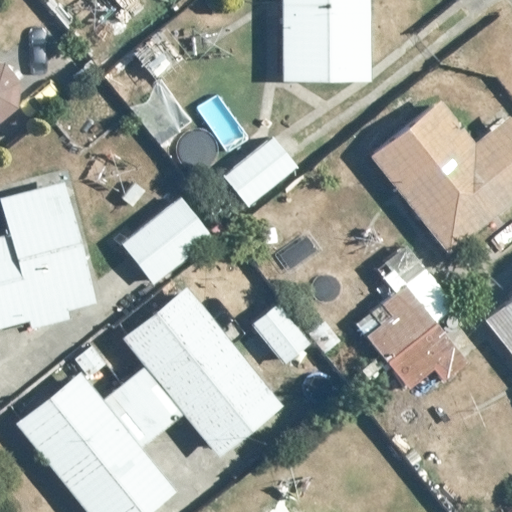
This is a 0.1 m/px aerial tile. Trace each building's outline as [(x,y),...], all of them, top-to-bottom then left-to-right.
[(359,0),(280,0),(280,23),(360,22),(359,0)] [(511,71),(471,22),(362,111),(441,207),(511,148),(511,71)] [(0,269),(95,251),(68,122),(0,135),(0,269)] [(290,164),(262,129),(213,168),(241,203),(290,164)] [(277,353),(180,236),(120,285),(217,402),(277,353)] [(511,239),(480,267),(511,305),(511,239)] [(429,321),(455,301),(424,262),(349,321),(379,360),(400,386),(427,365),(436,377),(459,360),(429,321)] [(82,316),(17,365),(100,476),(165,427),(82,316)]
